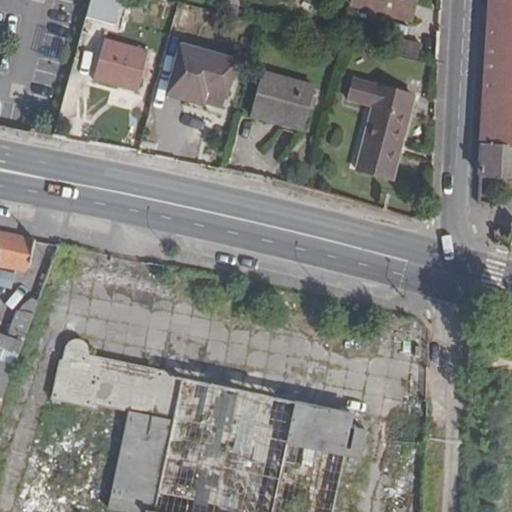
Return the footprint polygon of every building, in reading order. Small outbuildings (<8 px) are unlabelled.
[(91,0),(86,19),(115,27),(122,0),(91,0)] [(237,17),(242,1),(239,0),(227,0),(224,14),(237,17)] [(410,22),(416,0),(353,0),(352,6),(410,22)] [(511,0),(489,0),(486,46),(511,47),(511,0)] [(393,38),(390,53),(417,59),(420,44),(393,38)] [(138,93),(149,52),(104,41),(94,82),(138,93)] [(479,145),(511,148),(511,47),(486,46),(479,145)] [(234,61),(181,47),(168,96),(201,104),(204,93),(224,98),(234,61)] [(419,61),(384,53),(380,68),(415,76),(419,61)] [(303,131),(313,89),(261,75),(250,116),(303,131)] [(379,109),(385,90),(385,89),(359,81),(354,102),(374,108),(379,109)] [(416,99),(385,90),(379,109),(374,108),(357,171),(393,183),(416,99)] [(198,154),(200,136),(180,133),(177,152),(198,154)] [(511,148),(479,145),(478,175),(511,177),(511,148)] [(0,266),(25,272),(32,239),(0,232),(0,266)] [(0,405),(34,311),(20,307),(10,335),(0,332),(0,405)] [(70,341),(64,349),(54,397),(129,411),(109,508),(128,511),(333,511),(345,455),(362,459),(368,428),(351,424),(354,412),(91,357),(89,343),(84,338),(77,337),(70,341)]
